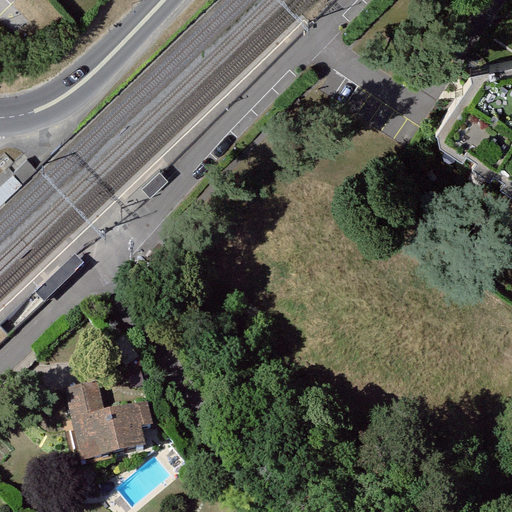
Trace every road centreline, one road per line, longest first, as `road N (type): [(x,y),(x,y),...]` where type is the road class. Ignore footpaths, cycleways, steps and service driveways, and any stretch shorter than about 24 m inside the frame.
road 1 (residential): [(0,359),(356,0)]
road 2 (unclassified): [(165,0),(60,101),(0,117)]
